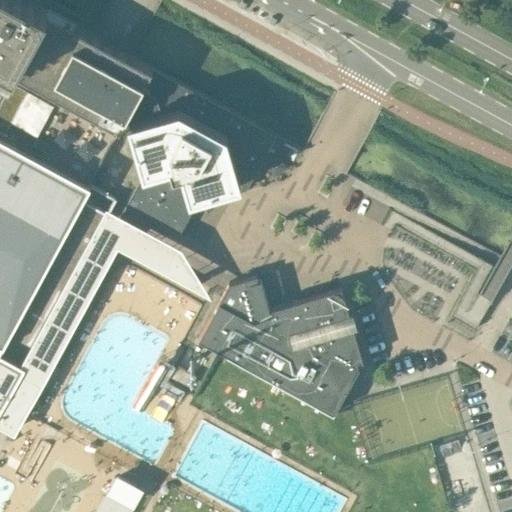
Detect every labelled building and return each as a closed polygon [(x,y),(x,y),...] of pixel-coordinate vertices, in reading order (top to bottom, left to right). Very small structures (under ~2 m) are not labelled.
[(29,0),(0,0),(0,61),(132,133),(143,171),(142,174),(137,171),(131,182),(136,184),(134,188),(126,204),(173,229),(181,213),(183,214),(185,214),(187,213),(188,212),(189,211),(190,210),(190,208),(190,206),(190,205),(189,204),(188,203),(187,202),(190,197),(240,183),(269,130),(111,45),(29,0)] [(119,128),(14,70),(0,95),(0,133),(88,182),(97,166),(119,128)] [(0,422),(13,429),(38,384),(20,374),(108,212),(87,200),(89,196),(84,193),(90,183),(0,134),(0,422)] [(228,282),(198,337),(227,353),(226,354),(332,413),(333,412),(358,366),(357,365),(355,359),(361,358),(361,359),(363,358),(341,286),(340,286),(341,287),(273,307),(272,306),(271,306),(272,307),(266,309),(256,275),(257,275),(257,274),(228,282)] [(172,376),(190,386),(196,376),(178,366),(172,376)] [(121,476),(103,510),(107,511),(130,511),(144,488),(121,476)]
